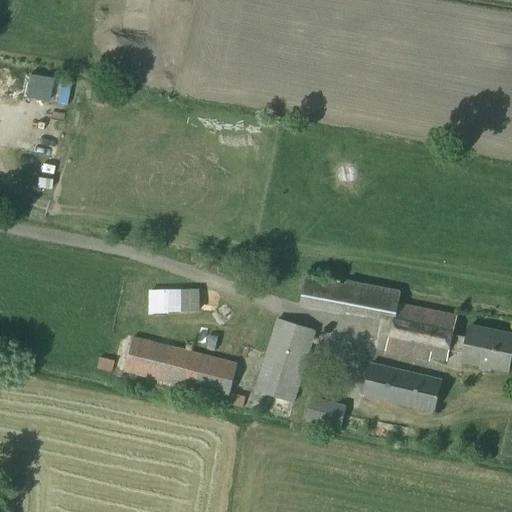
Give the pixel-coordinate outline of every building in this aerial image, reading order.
[(58,15),(56,0),(25,0),(26,16),(58,15)] [(0,88),(62,98),(66,71),(0,60),(0,88)] [(299,282),(296,294),(341,303),(343,291),(299,282)] [(345,285),(340,313),(391,323),(385,353),(429,363),(430,359),(445,362),(448,351),(463,354),(461,363),(507,372),(511,347),(511,334),(469,326),(467,339),(451,336),(455,315),(399,303),(401,292),(346,282),(345,285)] [(199,291),(150,293),(150,314),(199,312),(199,291)] [(152,336),(173,341),(177,322),(156,318),(152,336)] [(277,319),(254,393),(295,404),(317,331),(277,319)] [(133,337),(123,373),(228,399),(237,363),(133,337)] [(369,365),(361,397),(434,414),(439,381),(369,365)] [(313,398),(306,423),(341,432),(348,408),(313,398)]
